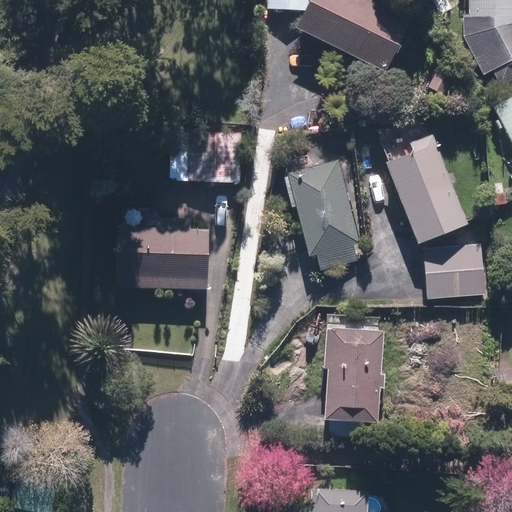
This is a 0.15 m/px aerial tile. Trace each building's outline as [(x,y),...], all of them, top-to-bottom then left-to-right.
[(412,9),(394,0),(312,0),(303,19),(385,61),(412,9)] [(503,79),(511,75),(511,0),(474,0),(474,3),(466,3),(465,29),(487,64),(490,62),(490,64),(497,64),(503,79)] [(511,97),(490,109),(511,151),(511,97)] [(246,124),(178,124),(178,180),(246,180),(246,124)] [(469,214),(437,127),(388,145),(421,232),(469,214)] [(361,258),(346,150),(293,157),(299,204),(307,203),(313,249),(325,247),(327,263),(361,258)] [(125,226),(124,276),(209,278),(211,228),(187,214),(184,209),(162,208),(153,222),(125,226)] [(483,243),(430,244),(430,287),(483,287),(483,243)] [(383,411),(387,325),(335,323),(331,409),(383,411)] [(61,467),(24,460),(17,502),(53,509),(61,467)] [(370,511),(373,488),(322,484),(319,511),(370,511)]
